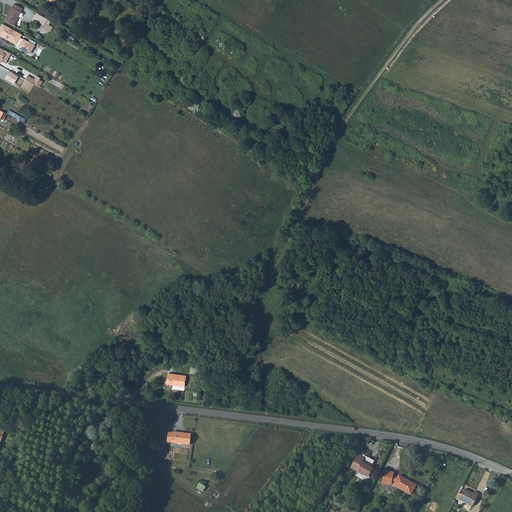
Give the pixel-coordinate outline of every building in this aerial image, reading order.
[(11,7),(4,20),(13,25),(21,12),(20,12),(22,8),(14,4),(12,7),(11,7)] [(36,13),(33,18),(44,25),(45,22),(47,19),(36,13)] [(3,24),(0,28),(0,34),(2,36),(16,44),(16,43),(19,45),(18,47),(23,50),(27,48),(31,50),(34,45),(19,37),(21,34),(3,24)] [(10,53),(0,47),(0,61),(1,62),(5,54),(8,56),(10,53)] [(18,76),(9,71),(7,75),(13,78),(11,82),(14,83),(18,76)] [(27,75),(25,79),(27,81),(39,87),(40,84),(37,82),(39,79),(40,78),(36,76),(34,80),(27,75)] [(164,388),(183,391),(185,378),(165,376),(164,388)] [(186,447),(188,435),(170,433),(170,434),(166,433),(164,444),(186,447)] [(354,469),(355,470),(363,455),(359,453),(356,460),(358,461),(354,469)] [(355,470),(369,478),(373,468),(371,467),(374,461),(363,455),(355,470)] [(384,481),(393,483),(393,482),(394,482),(397,478),(394,477),(395,472),(386,470),(384,481)] [(394,482),(396,483),(394,487),(411,496),(416,487),(412,484),(413,484),(399,476),(398,479),(397,478),(394,482)] [(197,487),(203,490),(206,486),(200,482),(197,487)] [(209,502),(215,493),(211,490),(205,499),(209,502)] [(459,500),(473,508),(479,495),(475,493),(473,495),(464,490),(459,500)]
